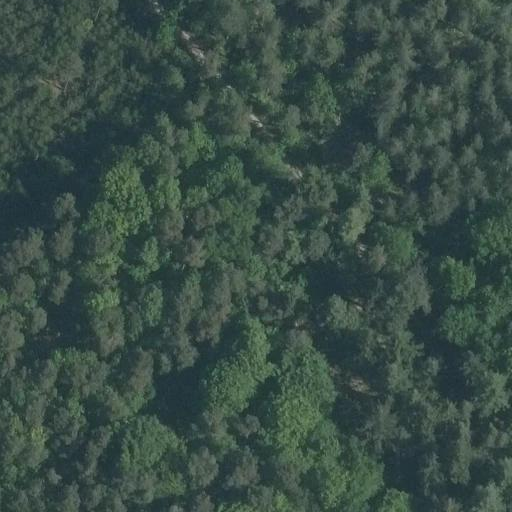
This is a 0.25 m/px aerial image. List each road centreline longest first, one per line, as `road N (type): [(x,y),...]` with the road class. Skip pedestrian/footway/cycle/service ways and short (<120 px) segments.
road 1 (track): [(396,281),(149,0)]
road 2 (track): [(396,281),(511,218)]
